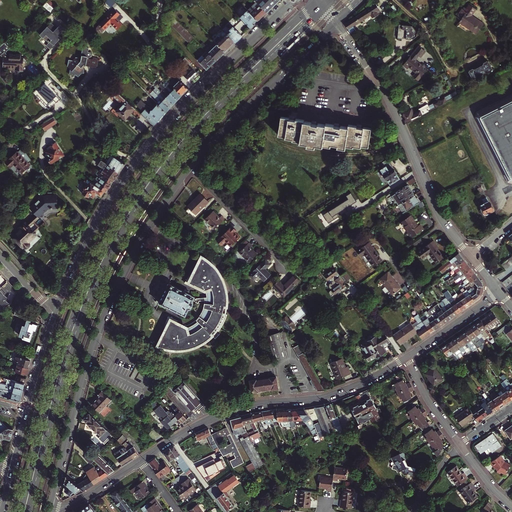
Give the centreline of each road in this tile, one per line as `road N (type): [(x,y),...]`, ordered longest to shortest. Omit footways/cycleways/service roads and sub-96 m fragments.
road 1 (primary): [(316,0),(194,119),(131,201),(79,299),(19,511)]
road 2 (primary): [(28,511),(65,363),(113,247),(177,151),(323,4)]
road 3 (tertiary): [(290,0),(154,138),(103,210),(55,313)]
road 4 (tertiary): [(49,508),(104,313),(141,237),(188,169)]
road 5 (tertiary): [(140,460),(213,417),(330,395),(406,357)]
road 6 (tertiary): [(335,22),(386,95),(443,223)]
road 7 (tertiary): [(188,169),(335,22)]
road 8 (residential): [(188,169),(288,269)]
